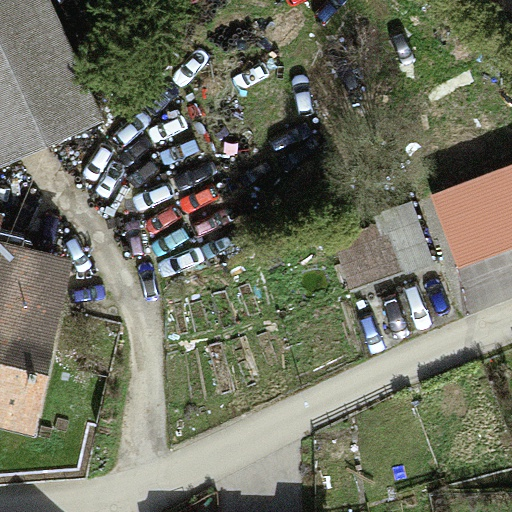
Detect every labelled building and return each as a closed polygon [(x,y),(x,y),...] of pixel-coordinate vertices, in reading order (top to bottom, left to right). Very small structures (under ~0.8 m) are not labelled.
[(37,0),(0,0),(0,162),(92,122),(37,0)] [(511,170),(473,183),(492,243),(511,237),(511,170)] [(382,230),(396,274),(426,265),(409,212),(379,221),(382,230)] [(382,230),(332,246),(346,290),(396,274),(382,230)] [(61,269),(0,255),(0,427),(23,433),(61,269)]
